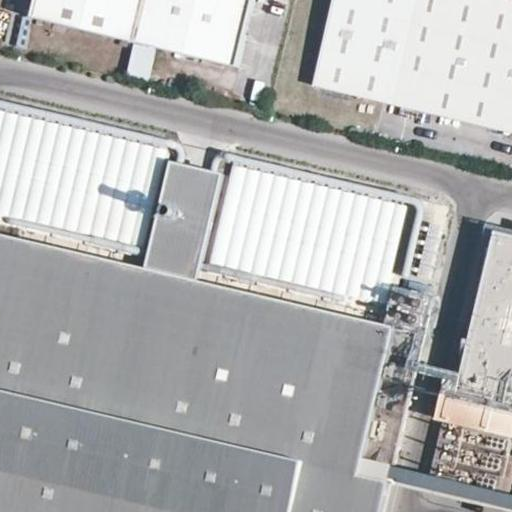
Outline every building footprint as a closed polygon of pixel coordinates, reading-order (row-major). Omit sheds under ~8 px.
[(143,0),(37,0),(35,8),(136,33),(136,28),(143,0)] [(254,0),(143,0),(136,28),(241,59),(254,0)] [(511,133),(511,0),(335,0),(315,86),(511,133)] [(0,225),(141,262),(167,150),(0,110),(0,225)] [(381,511),(423,336),(196,282),(223,174),(170,162),(144,269),(0,234),(0,511),(381,511)] [(409,207),(234,166),(208,275),(383,317),(409,207)] [(511,407),(511,236),(496,233),(457,395),(511,407)] [(511,407),(457,395),(453,394),(447,421),(511,436),(511,407)]
